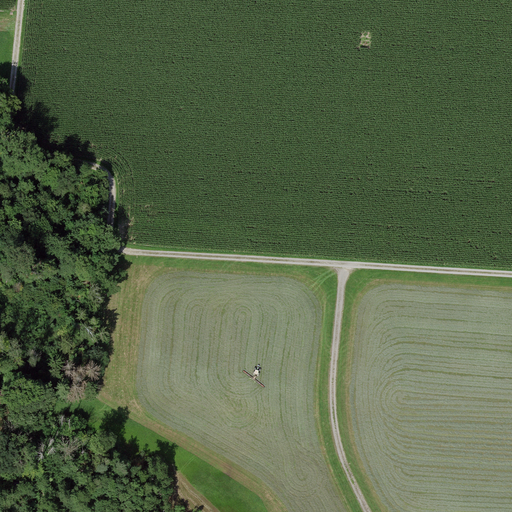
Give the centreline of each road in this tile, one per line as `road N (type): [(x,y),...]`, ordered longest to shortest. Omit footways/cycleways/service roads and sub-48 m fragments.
road 1 (track): [(21,0),(8,139),(109,176),(109,236),(120,251),(511,277)]
road 2 (track): [(346,267),(335,425),(368,511)]
